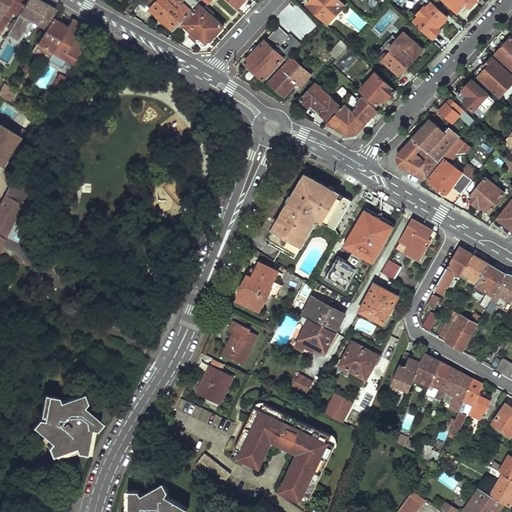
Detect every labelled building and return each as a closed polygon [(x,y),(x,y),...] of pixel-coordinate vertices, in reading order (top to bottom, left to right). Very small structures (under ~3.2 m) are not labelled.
[(0,0),(0,15),(9,0),(0,0)] [(9,0),(0,15),(0,34),(13,13),(16,15),(22,3),(19,2),(20,0),(9,0)] [(42,2),(38,0),(27,0),(13,25),(11,24),(8,29),(10,30),(7,34),(16,38),(20,29),(22,31),(29,19),(45,29),(51,18),(56,10),(42,2)] [(145,0),(152,7),(151,8),(163,19),(174,30),(199,3),(196,0),(184,0),(184,1),(183,0),(145,0)] [(228,0),(238,8),(245,0),(228,0)] [(340,0),(310,0),(307,4),(328,24),(345,5),(340,0)] [(420,16),(415,22),(434,39),(450,21),(427,0),(423,5),(425,7),(418,14),(420,16)] [(444,0),(462,15),(475,0),(444,0)] [(201,4),(183,24),(195,35),(206,45),(224,26),(201,4)] [(59,23),(51,18),(45,29),(32,51),(46,59),(52,50),(66,27),(59,23)] [(80,24),(71,19),(66,27),(52,50),(74,63),(83,45),(73,40),(81,25),(80,24)] [(266,41),(244,63),(263,80),(284,57),(287,60),(302,43),(292,34),(289,37),(279,28),(266,41)] [(395,52),(386,62),(400,75),(424,50),(410,37),(404,43),(402,41),(394,50),(395,52)] [(511,37),(496,53),(511,68),(511,37)] [(342,39),(330,52),(337,58),(349,46),(342,39)] [(358,47),(353,41),(349,46),(355,51),(358,47)] [(123,50),(131,55),(133,51),(125,47),(123,50)] [(292,58),(270,83),(282,94),(285,96),(297,82),(302,86),(311,75),(292,58)] [(483,64),(475,72),(500,96),(511,82),(511,75),(493,58),(485,66),(483,64)] [(376,77),(364,91),(378,104),(386,95),(389,98),(397,89),(377,71),(373,74),(376,77)] [(66,77),(61,74),(54,86),(59,89),(66,77)] [(320,80),(301,99),(309,106),(311,103),(322,113),(329,119),(344,103),(320,80)] [(473,80),(458,95),(473,110),(488,94),(473,80)] [(15,90),(10,87),(6,92),(3,98),(8,101),(15,90)] [(488,94),(473,110),(481,116),(495,101),(488,94)] [(351,98),(328,123),(347,134),(349,135),(357,133),(372,117),(371,115),(376,109),(363,97),(357,104),(351,98)] [(452,98),(441,110),(454,122),(460,115),(465,110),(452,98)] [(465,110),(460,115),(471,125),(475,120),(465,110)] [(431,119),(414,139),(441,161),(461,137),(448,127),(445,131),(431,119)] [(11,140),(15,133),(8,130),(0,124),(0,158),(1,157),(6,156),(12,144),(11,140)] [(26,132),(11,124),(8,130),(15,133),(23,138),(26,132)] [(511,143),(511,131),(503,142),(509,147),(511,143)] [(441,161),(428,177),(444,190),(447,192),(455,182),(465,190),(481,170),(470,162),(463,171),(452,163),(458,155),(467,154),(473,146),(461,137),(441,161)] [(399,155),(398,163),(426,180),(428,177),(441,161),(414,139),(399,155)] [(13,174),(1,167),(0,169),(0,197),(0,198),(13,174)] [(353,201),(305,172),(266,240),(294,257),(315,221),(322,219),(337,228),(353,201)] [(162,188),(180,206),(193,193),(175,175),(162,188)] [(486,178),(469,199),(478,206),(480,207),(482,205),(490,212),(505,193),(486,178)] [(5,195),(21,204),(30,189),(13,180),(5,195)] [(0,243),(21,204),(5,195),(0,203),(0,243)] [(511,199),(498,218),(510,227),(511,228),(511,199)] [(397,223),(368,206),(328,277),(347,288),(364,257),(374,263),(397,223)] [(424,225),(412,218),(396,247),(420,260),(430,243),(428,242),(435,231),(424,225)] [(467,250),(460,246),(436,289),(443,293),(454,272),(461,276),(474,254),(467,250)] [(479,281),(489,263),(481,258),(474,254),(461,276),(466,279),(472,276),(479,281)] [(402,267),(389,259),(383,271),(396,279),(402,267)] [(278,271),(259,263),(253,278),(250,277),(240,298),(260,308),(265,296),(273,300),(280,287),(272,283),(278,271)] [(497,291),(506,273),(496,267),(489,263),(479,281),(475,287),(487,293),(480,305),(487,309),(490,304),(493,297),(497,291)] [(511,276),(506,273),(497,291),(511,300),(511,276)] [(399,296),(376,284),(366,301),(361,311),(385,324),(399,296)] [(434,293),(428,303),(435,307),(440,296),(434,293)] [(344,314),(312,297),(300,320),(300,324),(302,326),(306,328),(297,345),(303,349),(307,342),(325,352),(336,332),(344,314)] [(498,300),(493,297),(490,304),(494,307),(498,300)] [(461,313),(455,310),(448,323),(447,323),(439,337),(445,340),(461,313)] [(472,319),(461,313),(445,340),(464,351),(483,317),(475,312),(472,319)] [(438,317),(432,314),(424,328),(430,332),(438,317)] [(359,317),(354,327),(371,336),(376,326),(359,317)] [(250,327),(233,320),(228,330),(233,333),(222,354),(242,364),(256,334),(249,331),(250,327)] [(380,356),(354,342),(341,365),(367,379),(380,356)] [(415,379),(423,359),(415,355),(407,351),(391,390),(400,394),(401,391),(409,393),(415,379)] [(428,394),(441,361),(436,358),(425,353),(423,359),(415,379),(430,385),(427,393),(428,394)] [(511,374),(511,363),(503,358),(497,369),(510,378),(511,374)] [(441,389),(451,366),(447,364),(441,361),(428,394),(442,399),(445,391),(441,389)] [(233,376),(210,365),(196,393),(219,404),(233,376)] [(460,409),(469,389),(459,384),(463,373),(457,370),(451,366),(441,389),(445,391),(456,396),(452,405),(460,409)] [(469,389),(474,378),(463,373),(459,384),(469,389)] [(313,381),(299,374),(290,392),(303,399),(313,381)] [(482,382),(474,378),(469,389),(460,409),(464,411),(468,402),(486,412),(490,401),(481,397),(477,395),(482,382)] [(359,396),(341,386),(327,412),(344,423),(359,396)] [(79,399),(75,392),(52,402),(50,398),(43,398),(39,415),(42,416),(41,424),(32,422),(28,429),(47,443),(44,447),(49,455),(64,447),(62,445),(70,442),(73,449),(79,450),(81,433),(78,433),(79,425),(91,427),(95,420),(77,404),(79,399)] [(511,435),(511,402),(509,404),(507,403),(493,423),(511,435)] [(332,436),(265,403),(262,411),(255,407),(235,449),(242,452),(239,458),(259,468),(272,439),(281,443),(279,450),(287,453),(290,447),(300,452),(282,489),(301,500),(305,492),(312,496),(335,446),(329,443),(332,436)] [(402,429),(409,431),(414,415),(406,413),(402,429)] [(444,444),(448,430),(440,428),(436,442),(444,444)] [(410,438),(394,432),(392,439),(406,447),(410,438)] [(434,451),(425,447),(421,455),(431,460),(434,451)] [(231,473),(204,452),(195,463),(222,484),(231,473)] [(511,455),(504,467),(496,463),(493,467),(511,477),(511,455)] [(511,477),(493,467),(491,472),(502,478),(492,495),(505,502),(510,505),(511,501),(511,477)] [(454,490),(459,481),(442,471),(437,480),(454,490)] [(166,488),(161,481),(139,494),(137,490),(129,491),(128,508),(131,509),(130,511),(181,511),(183,506),(164,493),(166,488)] [(497,511),(505,502),(492,495),(480,488),(466,508),(472,511),(497,511)] [(416,511),(423,503),(411,494),(397,511),(416,511)] [(283,511),(262,497),(253,508),(258,511),(283,511)] [(457,511),(459,510),(447,502),(443,508),(449,511),(457,511)]
